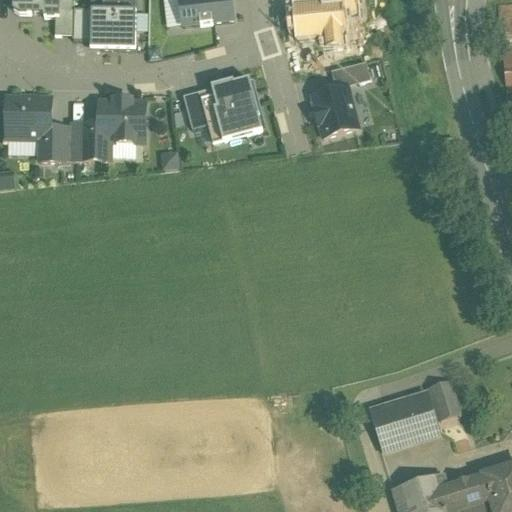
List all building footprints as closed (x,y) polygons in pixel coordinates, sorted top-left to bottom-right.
[(60,0),(16,0),(16,23),(59,23),(61,23),(61,9),(60,0)] [(136,0),(104,0),(104,16),(91,17),(92,47),(92,54),(137,54),(136,0)] [(189,0),(186,0),(183,1),(187,36),(241,29),(237,0),(189,0)] [(322,8),(293,10),(296,47),(326,44),(327,56),(345,54),(344,42),(347,42),(345,20),(358,19),(357,5),(322,8)] [(74,9),(61,9),(61,23),(59,23),(59,42),(74,42),(74,17),(74,9)] [(511,10),(499,11),(501,38),(511,37),(511,10)] [(91,17),(74,17),(74,42),(74,47),(92,47),(91,17)] [(370,69),(335,77),(339,93),(353,90),(374,85),(370,69)] [(269,138),(255,86),(215,97),(217,104),(206,106),(213,133),(218,152),(269,138)] [(339,93),(310,100),(322,146),(365,135),(353,90),(339,93)] [(193,139),(213,133),(206,106),(217,104),(215,97),(183,105),(193,139)] [(55,107),(7,108),(7,149),(42,148),(55,149),(55,137),(55,107)] [(149,109),(101,108),(100,134),(100,153),(114,153),(148,154),(149,109)] [(100,153),(100,134),(74,133),(73,169),(114,170),(114,153),(100,153)] [(55,149),(42,148),(41,171),(71,171),(71,137),(55,137),(55,149)] [(430,399),(371,417),(383,457),(442,439),(430,399)] [(511,511),(511,472),(484,481),(485,482),(448,494),(453,511),(468,511),(492,505),(494,511),(511,511)] [(444,480),(395,495),(400,511),(453,511),(448,494),(444,480)]
